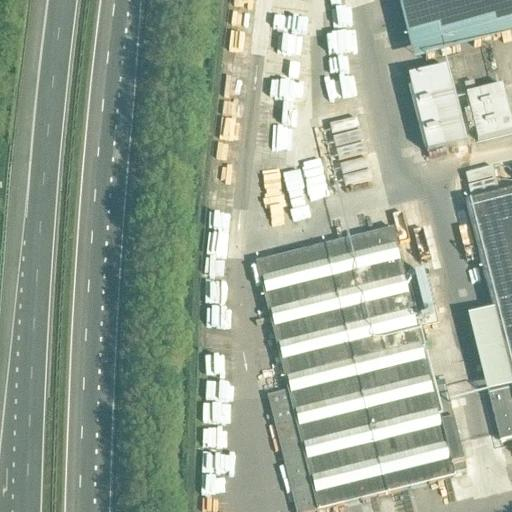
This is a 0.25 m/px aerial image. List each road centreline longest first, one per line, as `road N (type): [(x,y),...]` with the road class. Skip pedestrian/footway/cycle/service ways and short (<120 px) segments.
road 1 (unknown): [(498,511),(359,0)]
road 2 (motorway): [(80,511),(94,204),(114,0)]
road 3 (motorway): [(62,0),(39,239),(29,511)]
